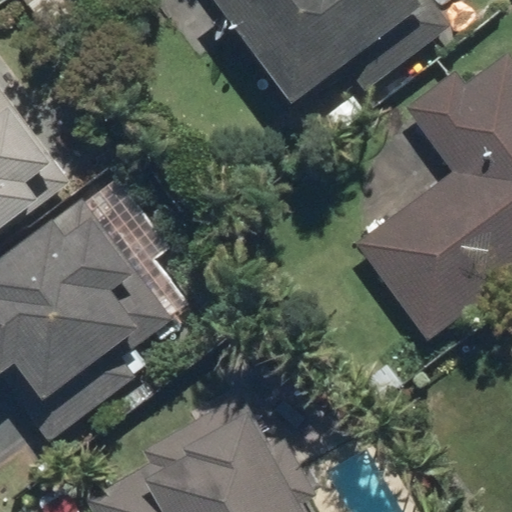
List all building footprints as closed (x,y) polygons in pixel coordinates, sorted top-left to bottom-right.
[(200,0),(199,2),(287,117),(421,15),(408,0),(200,0)] [(354,250),(425,347),(511,284),(511,66),(506,58),(464,88),(454,75),(402,112),(451,179),(354,250)] [(0,242),(72,189),(0,93),(0,242)] [(81,202),(0,263),(0,398),(42,454),(152,371),(138,353),(175,326),(81,202)] [(305,511),(238,397),(139,454),(149,471),(89,506),(91,511),(305,511)]
